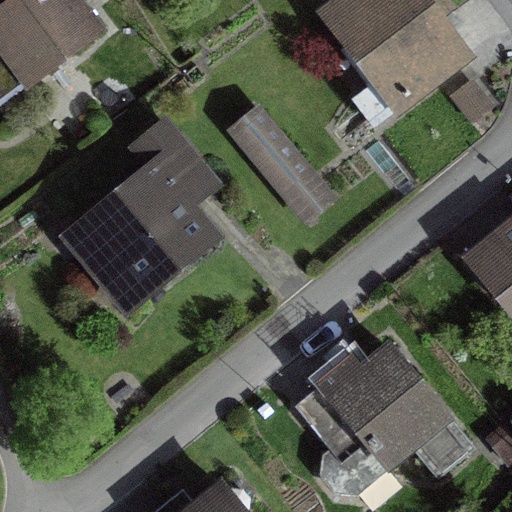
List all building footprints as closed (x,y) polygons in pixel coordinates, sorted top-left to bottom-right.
[(0,113),(4,120),(115,40),(83,0),(22,0),(30,15),(0,33),(0,113)] [(415,123),(485,69),(453,28),(466,18),(451,0),(368,0),(337,24),(415,123)] [(267,119),(241,141),(316,233),(343,211),(267,119)] [(230,196),(178,131),(142,159),(160,181),(80,245),(139,318),(230,245),(206,215),(230,196)] [(511,225),(510,224),(457,262),(511,325),(511,225)] [(448,427),(384,350),(340,387),(330,375),(281,415),(329,473),(361,446),(386,477),(448,427)] [(231,511),(215,490),(185,511),(178,511),(169,502),(156,511),(231,511)]
